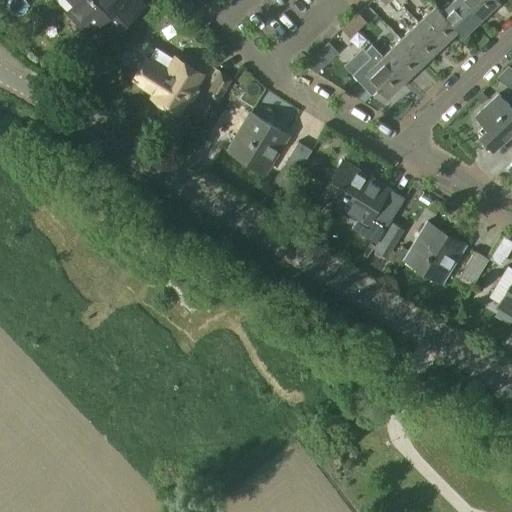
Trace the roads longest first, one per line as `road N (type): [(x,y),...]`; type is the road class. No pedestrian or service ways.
road 1 (tertiary): [(511,388),(0,74)]
road 2 (residential): [(408,152),(266,70),(219,23)]
road 3 (track): [(466,511),(412,457),(397,426),(399,397),(433,341)]
road 4 (residential): [(408,152),(415,132),(511,39)]
road 5 (residential): [(408,152),(511,215)]
